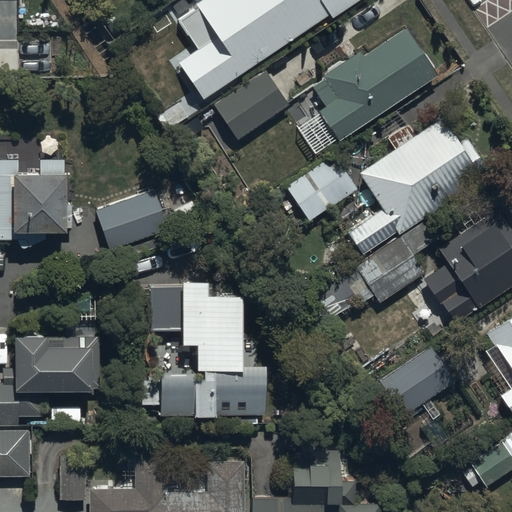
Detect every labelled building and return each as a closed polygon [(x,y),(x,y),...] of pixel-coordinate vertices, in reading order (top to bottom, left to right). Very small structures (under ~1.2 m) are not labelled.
[(201,100),(326,15),(329,19),(357,0),(199,0),(191,6),(214,38),(176,64),(201,100)] [(337,143),(433,76),(400,28),(361,56),(357,50),(320,75),(322,79),(309,89),(322,107),(315,111),(337,143)] [(287,105),(263,70),(212,105),(236,140),(287,105)] [(178,100),(154,114),(164,129),(187,115),(178,100)] [(457,142),(440,116),(356,174),(379,208),(344,232),(359,255),(393,231),(396,236),(480,178),(471,166),(479,161),(463,138),(457,142)] [(309,223),(355,189),(328,153),(282,187),(309,223)] [(64,176),(64,160),(39,160),(39,174),(19,174),(19,160),(0,159),(0,239),(18,240),(22,250),(46,241),(46,235),(66,235),(66,176),(64,176)] [(152,190),(93,211),(107,250),(166,230),(152,190)] [(201,222),(191,201),(169,211),(179,232),(201,222)] [(450,229),(436,209),(369,257),(378,270),(384,266),(393,279),(416,263),(411,256),(450,229)] [(511,237),(492,209),(435,248),(445,262),(427,274),(458,318),(477,305),(478,307),(511,284),(511,237)] [(180,346),(182,346),(182,354),(194,354),(194,373),(138,374),(139,406),(157,406),(157,416),(190,416),(190,418),(212,418),(212,416),(227,416),(227,423),(255,423),(255,416),(262,416),(261,366),(238,367),(238,297),(235,297),(235,292),(221,292),(221,297),(204,297),(204,283),(147,283),(147,333),(157,332),(157,343),(169,343),(169,332),(180,331),(180,346)] [(511,417),(511,316),(474,342),(507,390),(497,396),(511,417)] [(99,394),(98,337),(13,340),(14,368),(1,368),(2,383),(0,382),(0,426),(19,426),(19,411),(43,410),(42,394),(99,394)] [(403,416),(453,382),(429,347),(377,382),(379,385),(365,395),(390,431),(406,420),(403,416)] [(80,408),(50,408),(50,427),(80,427),(80,408)] [(485,488),(511,468),(511,429),(466,463),(469,467),(460,473),(471,489),(481,482),(485,488)] [(29,430),(0,430),(0,478),(29,478),(29,430)] [(377,511),(378,505),(353,505),(353,481),(344,481),(344,450),(300,450),(300,459),(289,459),(289,498),(248,498),(248,511),(377,511)] [(83,452),(58,452),(60,501),(84,500),(83,452)] [(241,511),(241,461),(204,461),(204,491),(164,492),(164,458),(132,459),(132,489),(87,490),(86,511),(241,511)]
